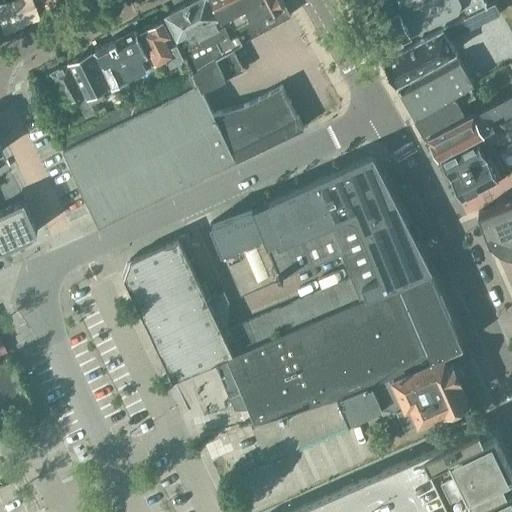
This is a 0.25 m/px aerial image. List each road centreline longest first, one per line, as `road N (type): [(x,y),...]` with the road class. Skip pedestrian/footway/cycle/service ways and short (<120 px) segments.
road 1 (residential): [(73,256),(380,113)]
road 2 (tertiary): [(511,378),(454,248),(380,113)]
road 3 (residential): [(136,511),(29,276)]
road 4 (residential): [(73,256),(0,99)]
road 5 (residential): [(0,76),(41,41),(126,0)]
road 6 (tertiary): [(380,113),(314,0)]
